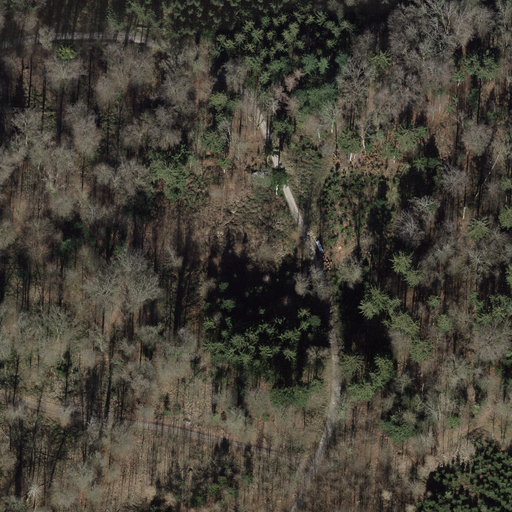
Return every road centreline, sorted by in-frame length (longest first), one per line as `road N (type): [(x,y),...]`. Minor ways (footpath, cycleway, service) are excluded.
road 1 (track): [(293,511),(333,409),(337,367),(323,286),(255,107),(234,81),(150,42),(49,35),(0,47)]
road 2 (track): [(314,464),(145,420),(0,399)]
road 3 (track): [(333,511),(486,416)]
